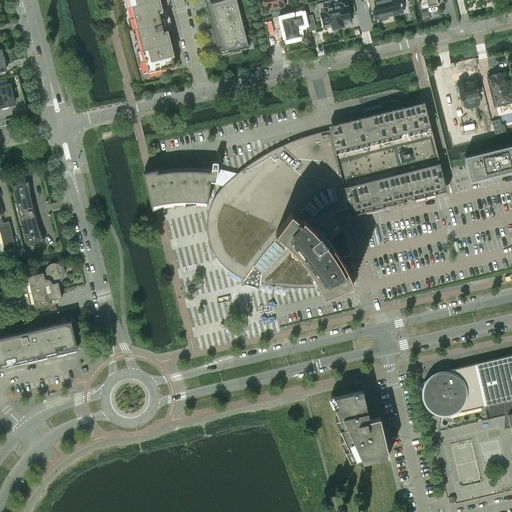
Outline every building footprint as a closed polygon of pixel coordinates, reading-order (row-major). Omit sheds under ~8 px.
[(129,0),(148,73),(175,66),(166,27),(169,28),(170,28),(169,27),(169,25),(169,22),(168,17),(166,15),(165,13),(166,12),(165,12),(162,15),(158,0),(129,0)] [(236,0),(204,0),(213,34),(211,35),(216,50),(217,51),(217,52),(218,53),(219,54),(220,54),(221,55),(222,55),(223,55),(224,55),(225,55),(226,55),(227,55),(227,54),(228,54),(229,53),(230,53),(230,52),(231,51),(232,52),(248,48),(236,0)] [(262,0),(265,11),(284,6),(282,0),(262,0)] [(318,3),(315,4),(318,14),(320,13),(324,28),(331,26),(332,29),(338,28),(333,6),(332,6),(331,0),(323,2),(318,3)] [(341,0),(330,0),(331,0),(332,6),(333,6),(338,28),(344,26),(343,23),(351,21),(347,6),(343,7),(341,0)] [(367,0),(370,11),(373,11),(375,19),(402,13),(401,9),(401,7),(399,0),(392,0),(391,0),(367,0)] [(301,14),(281,19),(286,39),(299,35),(297,26),(304,25),(301,14)] [(340,49),(338,37),(333,38),(332,33),(321,35),(322,39),(326,38),(329,51),(340,49)] [(511,99),(511,96),(509,86),(507,86),(504,73),(499,74),(498,73),(497,73),(498,75),(494,76),(493,74),(492,74),(492,76),(487,77),(494,106),(511,102),(511,100),(511,99)] [(458,83),(457,84),(459,91),(457,93),(458,96),(460,97),(461,101),(462,100),(463,104),(464,107),(466,108),(468,109),(470,109),(475,107),(477,106),(479,105),(480,103),(479,100),(478,96),(479,96),(475,81),(466,83),(465,81),(464,82),(462,80),(459,81),(458,83)] [(0,86),(0,107),(14,104),(12,95),(15,89),(10,86),(9,84),(0,86)] [(339,214),(350,211),(351,215),(437,193),(440,193),(446,191),(438,159),(424,102),(412,104),(412,105),(402,107),(391,110),(381,112),(381,113),(370,115),(360,117),(360,118),(349,120),(339,123),(328,125),(329,130),(323,131),(317,133),(310,135),(303,137),(298,139),(288,143),(285,144),(280,146),(276,148),(270,151),(267,153),(262,156),(257,159),(252,162),(245,167),(240,171),(235,175),(224,184),(222,187),(221,188),(219,191),(217,193),(215,196),(214,197),(213,200),(212,201),(211,204),(210,206),(209,208),(208,210),(208,212),(207,215),(207,218),(207,221),(206,223),(206,226),(206,228),(207,231),(207,234),(207,235),(208,237),(208,239),(209,242),(210,245),(211,247),(212,249),(212,251),(213,253),(215,255),(216,258),(218,260),(220,262),(223,265),(223,266),(226,268),(229,271),(232,273),(235,275),(238,276),(240,277),(242,278),(244,279),(245,279),(246,278),(259,282),(259,283),(266,284),(272,285),(275,286),(282,286),(287,287),(293,287),(298,288),(305,288),(309,288),(314,287),(320,287),(322,290),(323,294),(350,283),(355,281),(349,255),(347,255),(346,255),(344,256),(341,256),(337,246),(334,235),(342,228),(339,214)] [(494,134),(506,131),(504,124),(501,125),(499,119),(491,121),(494,134)] [(482,178),(511,170),(511,144),(464,156),(464,158),(470,181),(482,178)] [(208,202),(210,183),(210,181),(224,184),(235,175),(222,172),(217,171),(218,162),(212,162),(211,171),(198,170),(184,169),(170,170),(158,172),(157,169),(148,171),(143,172),(151,205),(156,204),(162,203),(174,201),(185,200),(196,201),(208,202)] [(27,245),(43,241),(42,238),(41,236),(40,234),(39,231),(38,226),(37,223),(35,218),(33,219),(31,215),(33,214),(32,210),(30,210),(29,206),(32,205),(32,203),(31,200),(30,197),(30,192),(29,187),(29,181),(12,186),(27,245)] [(2,223),(0,216),(3,215),(1,208),(0,208),(0,232),(4,250),(16,247),(9,221),(2,223)] [(62,298),(58,284),(58,282),(56,283),(56,281),(58,280),(59,280),(60,279),(62,275),(63,274),(63,273),(63,272),(63,271),(63,270),(62,268),(62,267),(61,266),(60,266),(59,265),(58,264),(57,264),(55,263),(54,263),(53,263),(51,263),(50,264),(49,265),(48,265),(47,266),(46,267),(46,268),(45,269),(45,270),(45,272),(45,273),(45,274),(43,274),(43,273),(23,277),(24,283),(28,295),(30,304),(29,304),(30,310),(56,304),(55,300),(62,298)] [(0,337),(0,363),(6,363),(6,365),(16,363),(32,356),(40,354),(57,353),(67,351),(67,348),(77,346),(71,325),(71,324),(71,321),(61,323),(60,323),(40,328),(40,331),(22,336),(21,332),(0,337)] [(511,354),(450,369),(451,373),(450,372),(449,372),(446,372),(444,372),(442,372),(440,372),(438,372),(436,373),(435,373),(435,374),(434,375),(431,377),(430,378),(429,379),(428,380),(427,381),(427,382),(426,384),(425,385),(424,387),(424,389),(423,390),(423,392),(423,393),(423,395),(424,397),(424,398),(424,400),(425,401),(425,402),(426,403),(426,404),(427,406),(428,406),(429,408),(431,409),(432,410),(433,411),(434,412),(437,413),(439,413),(442,414),(445,414),(447,414),(448,413),(480,406),(483,420),(482,420),(482,421),(507,415),(511,433),(511,354)] [(369,419),(362,390),(334,397),(338,407),(335,408),(344,428),(340,429),(349,449),(345,450),(350,461),(377,454),(388,452),(379,417),(369,419)]
